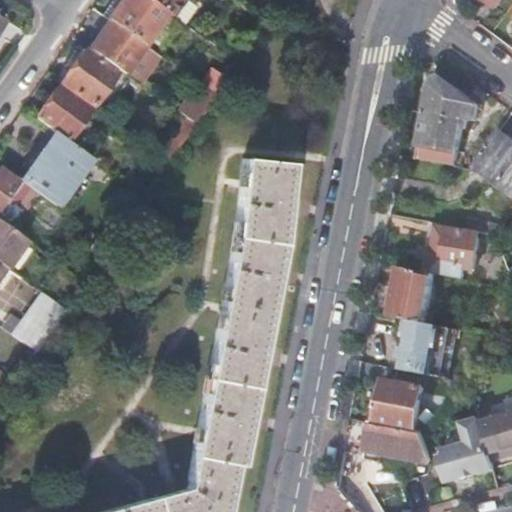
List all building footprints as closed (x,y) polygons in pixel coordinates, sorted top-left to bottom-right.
[(158,25),(167,13),(147,0),(113,0),(108,7),(114,10),(107,20),(109,22),(144,46),(158,25)] [(147,0),(167,13),(172,17),(184,0),(183,0),(147,0)] [(184,0),(172,17),(183,25),(195,8),(184,0)] [(124,74),(144,46),(109,22),(89,49),(124,74)] [(171,34),(158,25),(144,46),(156,55),(171,34)] [(142,87),(162,59),(156,55),(144,46),(124,74),(142,87)] [(59,83),(91,106),(92,107),(115,72),(83,49),(59,83)] [(218,72),(228,79),(239,64),(229,57),(218,72)] [(432,78),(417,159),(456,166),(464,119),(476,121),(479,104),(439,75),(432,78)] [(35,118),(50,128),(67,141),(91,106),(59,83),(35,118)] [(199,85),(180,114),(187,119),(195,125),(215,96),(199,85)] [(187,119),(161,156),(169,161),(195,125),(187,119)] [(92,158),(67,141),(50,128),(15,178),(19,181),(42,197),(57,208),(92,158)] [(511,192),(511,141),(499,132),(475,164),(511,192)] [(148,168),(151,170),(156,174),(164,163),(155,157),(148,168)] [(283,248),(292,165),(243,159),(235,238),(185,489),(100,511),(225,511),(235,466),(240,467),(283,248)] [(33,210),(42,197),(19,181),(18,182),(0,168),(0,205),(9,193),(33,210)] [(151,170),(136,190),(145,196),(159,176),(156,174),(151,170)] [(469,212),(467,228),(497,233),(508,218),(469,212)] [(0,264),(5,268),(26,240),(0,221),(0,264)] [(430,272),(436,273),(464,279),(466,267),(476,269),(480,232),(443,227),(441,241),(436,240),(430,272)] [(392,315),(398,317),(427,322),(436,273),(430,272),(400,267),(392,315)] [(11,334),(22,342),(34,351),(63,310),(41,294),(11,334)] [(511,306),(506,305),(499,336),(511,338),(511,337),(511,306)] [(423,374),(434,323),(427,322),(398,317),(388,367),(423,374)] [(11,358),(23,367),(34,351),(22,342),(11,358)] [(0,398),(14,379),(0,369),(0,398)] [(384,380),(376,424),(416,431),(424,387),(384,380)] [(511,398),(507,400),(511,413),(482,421),(490,452),(503,448),(496,425),(500,424),(507,447),(511,445),(511,398)] [(447,482),(495,469),(490,452),(482,421),(481,418),(463,423),(468,443),(444,450),(446,455),(440,457),(447,482)] [(362,455),(367,422),(351,419),(345,452),(362,455)] [(423,432),(416,431),(376,424),(371,423),(365,458),(383,460),(385,450),(430,458),(430,457),(425,437),(423,432)]
